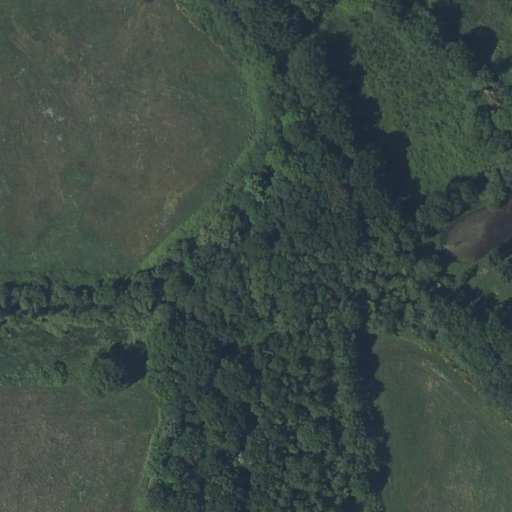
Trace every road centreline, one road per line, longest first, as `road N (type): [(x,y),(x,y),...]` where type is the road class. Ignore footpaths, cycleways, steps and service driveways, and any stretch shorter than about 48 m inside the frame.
road 1 (track): [(141,511),(198,315),(317,116)]
road 2 (track): [(511,359),(398,285),(317,116)]
road 3 (track): [(317,116),(244,0)]
